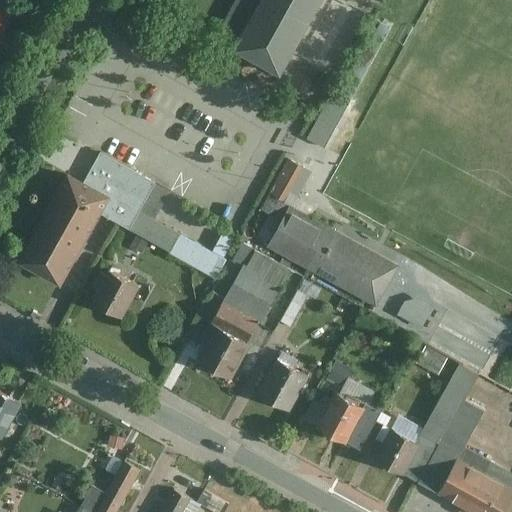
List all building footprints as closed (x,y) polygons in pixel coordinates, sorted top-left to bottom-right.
[(234,0),(219,28),(236,37),(230,48),(280,75),(321,0),(234,0)] [(0,35),(11,17),(0,10),(0,35)] [(307,138),(325,147),(350,99),(333,90),(307,138)] [(67,174),(17,263),(59,286),(99,213),(215,278),(224,259),(154,220),(170,192),(99,154),(85,184),(67,174)] [(267,244),(379,305),(401,264),(285,201),(304,168),(287,158),(259,208),(280,219),(267,244)] [(196,360),(232,379),(291,270),(242,244),(232,262),(242,267),(198,341),(205,345),(196,360)] [(90,300),(121,317),(139,284),(109,268),(105,274),(99,271),(89,288),(95,291),(90,300)] [(280,320),(291,326),(308,296),(298,290),(280,320)] [(290,411),(309,376),(275,358),(257,393),(290,411)] [(393,427),(374,459),(419,482),(464,399),(479,373),(461,364),(417,441),(393,427)] [(361,450),(382,412),(367,404),(366,408),(338,392),(318,427),(361,450)] [(0,435),(3,437),(20,403),(0,393),(0,435)] [(486,411),(464,399),(419,482),(470,511),(507,511),(511,503),(511,471),(465,447),(486,411)] [(90,511),(116,511),(140,469),(123,460),(104,492),(92,485),(79,507),(90,511)] [(171,488),(158,511),(182,511),(191,498),(171,488)] [(0,511),(11,511),(13,509),(0,502),(0,511)]
